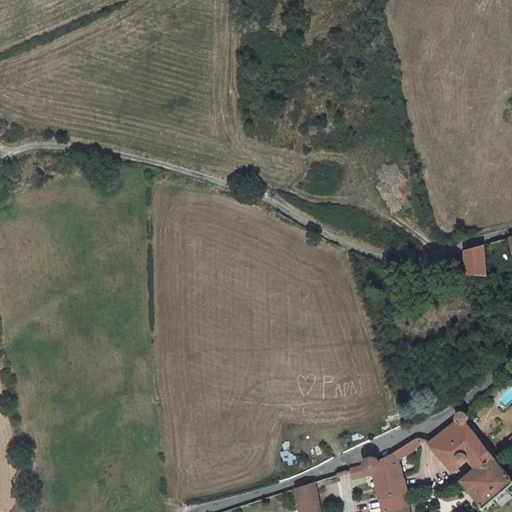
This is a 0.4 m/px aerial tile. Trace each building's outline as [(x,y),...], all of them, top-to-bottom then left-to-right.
[(490,245),(470,251),(472,275),(497,277),(496,269),(492,269),(490,245)] [(501,455),(477,425),(481,422),(483,419),(483,415),(481,411),(481,409),(480,407),(467,412),(465,414),(463,417),(461,422),(442,435),(463,463),(480,456),(485,463),(486,465),(501,455)] [(376,456),(371,464),(376,470),(386,471),(388,478),(397,511),(420,511),(407,460),(433,443),(429,434),(425,433),(420,436),(411,441),(400,447),(392,452),(388,454),(384,455),(376,456)] [(489,495),(511,479),(511,468),(501,455),(486,465),(485,463),(470,472),(472,473),(489,495)] [(371,464),(361,468),(366,483),(388,478),(386,471),(376,470),(371,464)] [(313,485),(301,489),(306,511),(330,511),(323,481),(313,485)]
